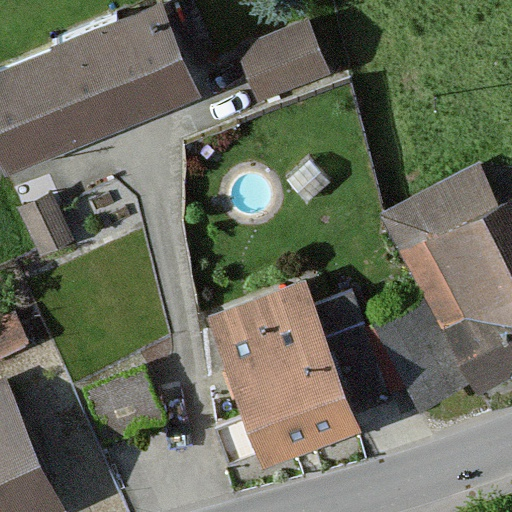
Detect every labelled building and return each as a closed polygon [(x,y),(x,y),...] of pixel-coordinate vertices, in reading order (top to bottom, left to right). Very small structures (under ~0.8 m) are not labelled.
[(200,82),(164,0),(128,0),(0,55),(0,145),(8,164),(200,82)] [(329,0),(325,0),(252,29),(274,83),(351,53),(329,0)] [(511,184),(494,194),(475,158),(381,207),(475,388),(511,369),(511,184)] [(358,416),(300,268),(206,304),(264,453),(358,416)] [(0,511),(57,511),(4,378),(0,379),(0,511)]
